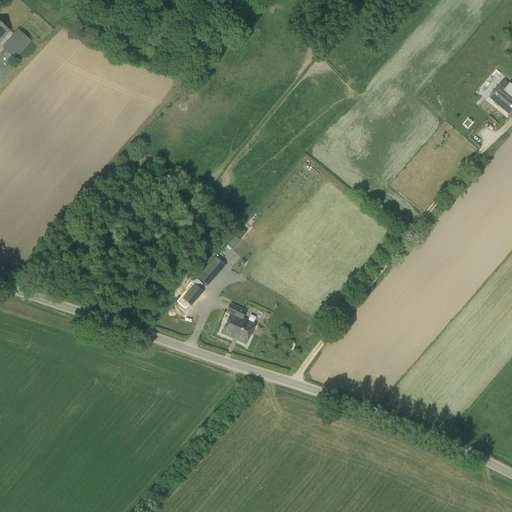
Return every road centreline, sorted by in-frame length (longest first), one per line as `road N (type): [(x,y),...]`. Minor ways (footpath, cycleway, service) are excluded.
road 1 (unclassified): [(511,474),(346,402),(0,286)]
road 2 (track): [(291,384),(511,118)]
